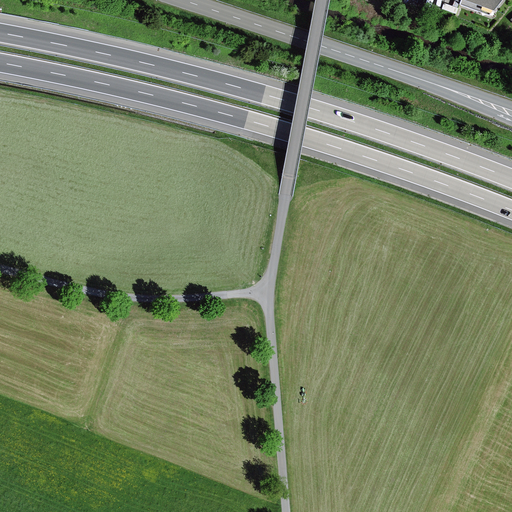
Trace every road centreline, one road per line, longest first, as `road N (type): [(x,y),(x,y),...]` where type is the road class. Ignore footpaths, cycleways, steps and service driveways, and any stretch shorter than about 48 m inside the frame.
road 1 (motorway): [(0,63),(226,114),(511,210)]
road 2 (motorway): [(511,178),(275,97),(0,32)]
road 3 (primary): [(183,0),(511,113)]
road 4 (unclassified): [(285,511),(267,292),(289,176)]
road 5 (track): [(0,276),(125,297),(267,292)]
road 6 (unclassified): [(322,0),(289,176)]
